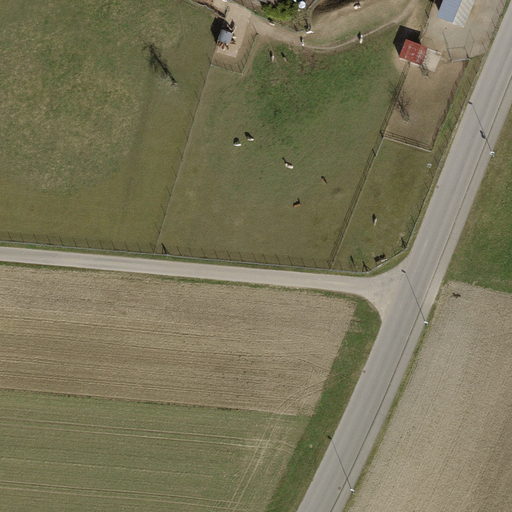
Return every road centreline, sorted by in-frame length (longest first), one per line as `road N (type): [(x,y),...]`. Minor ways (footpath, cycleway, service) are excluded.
road 1 (tertiary): [(314,511),(511,40)]
road 2 (track): [(0,259),(371,287),(408,301)]
